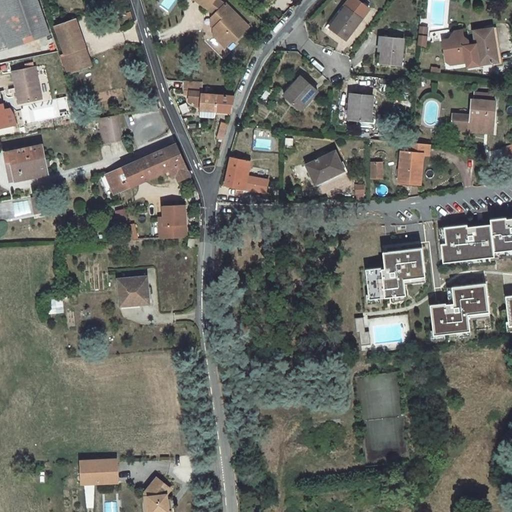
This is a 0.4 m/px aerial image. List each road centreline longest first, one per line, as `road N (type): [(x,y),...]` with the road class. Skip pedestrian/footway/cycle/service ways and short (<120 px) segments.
road 1 (residential): [(511,187),(388,211),(207,209)]
road 2 (residential): [(207,209),(200,247),(228,511)]
road 3 (residential): [(207,193),(250,71),(312,0)]
road 4 (residential): [(135,0),(207,193)]
